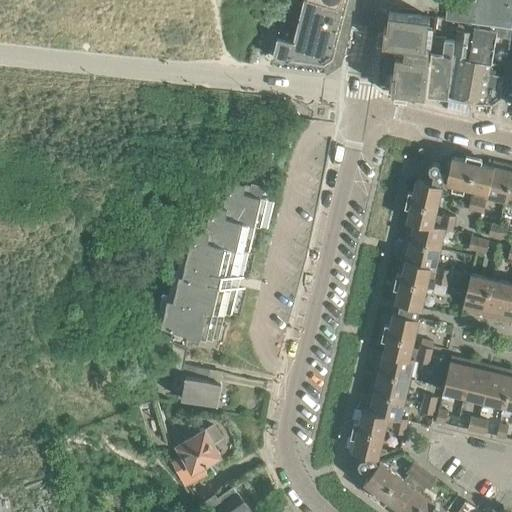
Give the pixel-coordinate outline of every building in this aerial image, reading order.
[(272,52),(272,56),(274,56),(274,53),(321,58),(325,73),(326,73),(323,63),(332,57),(340,63),(356,0),(286,0),(276,37),(272,52)] [(462,0),(447,0),(446,19),(481,24),(511,27),(511,18),(511,0),(474,0),(474,2),(462,0)] [(383,26),(382,43),(396,45),(390,91),(425,95),(431,27),(427,27),(428,16),(388,11),(386,27),(383,26)] [(454,44),(453,43),(447,97),(491,104),(491,100),(495,98),(499,98),(502,76),(488,73),(490,63),(468,59),(473,27),(457,24),(454,44)] [(481,24),(481,28),(496,31),(496,33),(509,35),(511,27),(481,24)] [(490,63),(496,33),(496,31),(481,28),(473,27),(468,59),(490,63)] [(433,36),(425,95),(447,97),(453,43),(454,40),(445,39),(445,37),(433,36)] [(445,182),(475,189),(473,197),(470,196),(467,208),(483,211),(486,196),(483,196),(491,165),(451,156),(447,171),(440,169),(440,168),(440,167),(439,165),(438,164),(437,162),(436,162),(434,162),(433,162),(431,162),(430,163),(429,164),(428,165),(428,166),(428,167),(428,168),(428,169),(428,170),(429,171),(430,172),(431,173),(432,173),(432,174),(431,181),(416,178),(406,220),(408,221),(444,229),(451,231),(455,216),(443,213),(442,216),(434,214),(442,184),(440,184),(440,182),(444,180),(445,180),(445,182)] [(492,160),(491,165),(483,196),(486,196),(503,200),(511,165),(492,160)] [(503,200),(511,202),(511,165),(503,200)] [(184,301),(177,329),(175,338),(198,344),(200,334),(217,338),(224,312),(230,314),(236,288),(245,290),(247,277),(235,274),(241,249),(247,251),(254,225),(259,226),(266,199),(248,194),(251,183),(234,179),(226,214),(214,211),(208,238),(202,236),(195,265),(198,266),(190,303),(184,301)] [(439,249),(444,229),(408,221),(404,240),(439,249)] [(495,236),(498,224),(490,222),(487,234),(495,236)] [(507,226),(498,224),(495,236),(504,238),(507,226)] [(467,247),(475,249),(478,238),(470,236),(467,247)] [(475,249),(483,251),(485,240),(478,238),(475,249)] [(399,260),(404,261),(434,269),(435,266),(439,249),(404,240),(399,260)] [(471,267),(473,257),(464,255),(462,265),(471,267)] [(435,266),(434,269),(404,261),(383,350),(414,357),(413,360),(428,363),(431,348),(420,345),(419,349),(411,347),(418,317),(416,316),(419,307),(420,307),(428,277),(435,279),(435,282),(446,285),(450,270),(435,266)] [(454,271),(451,280),(463,283),(465,273),(454,271)] [(483,308),(490,278),(470,273),(463,303),(461,309),(473,311),(475,306),(483,308)] [(510,283),(490,278),(483,308),(492,310),(491,315),(502,318),(510,283)] [(511,283),(510,283),(502,318),(511,320),(511,283)] [(420,345),(431,348),(433,341),(421,338),(420,345)] [(168,373),(173,374),(181,375),(186,348),(173,345),(168,373)] [(409,379),(413,360),(414,357),(383,350),(378,349),(375,362),(381,363),(379,372),(409,379)] [(434,355),(432,364),(443,367),(445,358),(434,355)] [(449,360),(442,391),(463,396),(470,365),(461,363),(462,358),(450,355),(449,360)] [(479,367),(470,365),(463,396),(482,400),(491,365),(480,362),(479,367)] [(220,383),(207,380),(209,370),(184,364),(182,376),(181,375),(173,374),(169,391),(181,394),(180,398),(216,406),(220,383)] [(482,400),(502,405),(509,374),(501,372),(502,367),(491,365),(482,400)] [(374,391),(404,398),(409,379),(379,372),(377,381),(371,379),(368,391),(374,393),(374,391)] [(511,374),(509,374),(502,405),(511,407),(511,374)] [(366,399),(364,409),(400,417),(404,398),(374,391),(374,393),(372,401),(366,399)] [(425,394),(423,403),(434,405),(436,397),(425,394)] [(151,452),(170,447),(156,399),(137,405),(151,452)] [(421,412),(431,414),(434,405),(423,403),(421,412)] [(400,417),(364,409),(362,408),(352,450),(366,453),(365,457),(363,457),(362,457),(361,457),(359,458),(358,459),(358,460),(357,461),(357,463),(357,464),(357,465),(358,466),(359,468),(360,469),(362,469),(364,469),(366,468),(367,467),(368,467),(371,469),(363,481),(403,511),(444,511),(446,511),(421,492),(426,486),(429,488),(436,478),(413,461),(406,470),(409,472),(404,479),(379,460),(378,461),(377,461),(376,457),(376,456),(378,456),(385,426),(392,428),(392,431),(403,434),(407,420),(407,419),(400,417)] [(437,408),(435,420),(444,422),(447,410),(437,408)] [(478,418),(470,416),(467,428),(476,430),(478,418)] [(487,420),(478,418),(476,430),(484,432),(487,420)] [(496,434),(504,436),(507,424),(498,422),(496,434)] [(219,454),(212,442),(219,438),(220,435),(214,425),(212,424),(177,444),(183,455),(172,461),(185,484),(206,472),(201,464),(219,454)] [(0,511),(21,511),(16,492),(44,480),(43,477),(41,473),(40,471),(17,478),(1,482),(4,491),(0,492),(0,511)] [(214,493),(199,503),(205,511),(238,511),(247,506),(237,492),(235,493),(230,487),(216,496),(214,493)]
